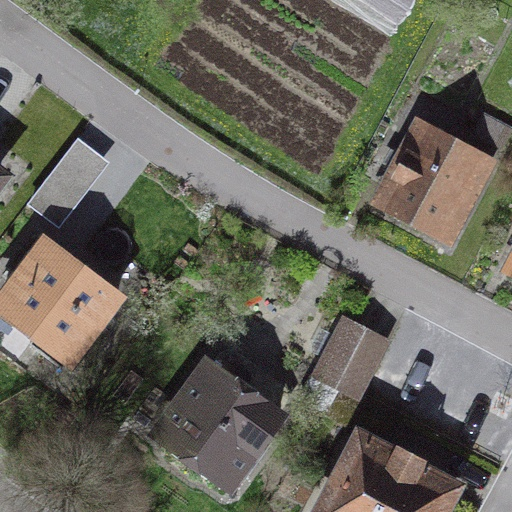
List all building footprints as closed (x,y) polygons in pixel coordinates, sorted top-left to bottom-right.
[(394,176),(380,202),(445,237),(485,161),(421,127),(406,153),(393,160),(394,176)] [(44,245),(0,303),(0,305),(36,333),(29,343),(62,368),(114,298),(44,245)] [(316,374),(342,387),(356,395),(384,341),(344,321),(316,374)] [(208,367),(162,430),(180,444),(174,452),(205,475),(212,467),(230,480),(276,416),(208,367)] [(302,401),(327,414),(342,387),(316,374),(302,401)] [(376,441),(391,413),(356,395),(342,387),(327,414),(376,441)] [(360,440),(322,511),(437,511),(451,487),(418,470),(422,463),(397,450),(394,457),(360,440)]
